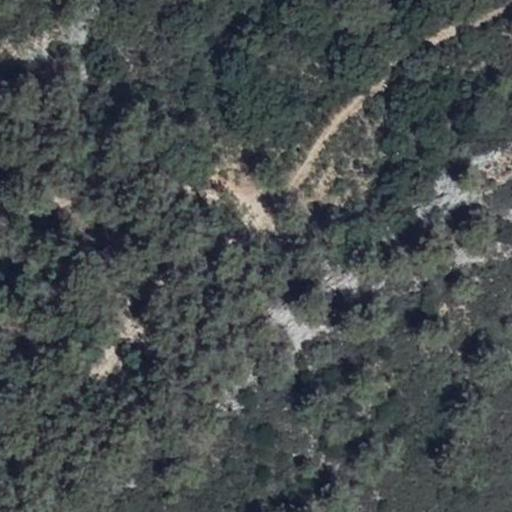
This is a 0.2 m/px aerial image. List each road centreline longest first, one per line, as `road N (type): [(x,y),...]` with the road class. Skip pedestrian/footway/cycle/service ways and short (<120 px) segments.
road 1 (track): [(0,457),(93,373),(208,213),(210,197)]
road 2 (track): [(0,220),(16,210),(79,214),(105,188),(133,177),(170,180),(210,197)]
